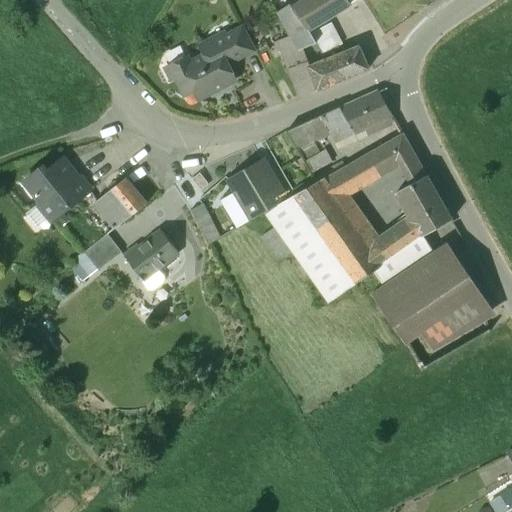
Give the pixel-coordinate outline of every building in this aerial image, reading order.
[(346,0),(306,0),(292,9),(289,5),(277,14),(290,37),(298,51),(302,49),(315,44),(311,35),(308,30),(350,5),(346,0)] [(330,24),(311,35),(315,44),(322,56),(342,44),(330,24)] [(223,35),(200,46),(205,56),(189,63),(187,58),(170,67),(185,96),(194,91),(198,100),(223,87),(221,84),(233,78),(226,63),(254,49),(244,28),(225,38),(223,35)] [(336,57),(309,67),(302,49),(298,51),(290,37),(274,43),(278,52),(280,51),(299,97),(343,81),(369,70),(359,47),(342,55),(340,50),(334,52),(336,57)] [(378,91),(350,104),(363,126),(390,113),(378,91)] [(350,104),(320,117),(329,134),(333,140),(363,126),(350,104)] [(329,134),(320,117),(288,131),(310,175),(329,165),(317,140),(329,134)] [(450,219),(416,158),(397,169),(403,186),(397,189),(412,218),(423,237),(450,219)] [(66,163),(61,163),(45,176),(43,174),(35,173),(28,178),(27,186),(38,199),(37,204),(49,219),(54,220),(91,190),(82,178),(77,182),(68,171),(71,169),(66,163)] [(285,201),(264,166),(232,185),(235,191),(252,220),(265,212),(285,201)] [(191,180),(201,191),(208,185),(199,173),(191,180)] [(146,203),(125,179),(93,204),(113,229),(146,203)] [(285,201),(265,212),(275,227),(294,253),(328,302),(352,285),(309,219),(337,203),(321,180),(285,201)] [(238,227),(252,220),(235,191),(222,200),(238,227)] [(369,249),(337,203),(309,219),(352,285),(355,283),(379,267),(380,266),(369,249)] [(219,239),(202,205),(190,211),(207,246),(219,239)] [(412,218),(369,249),(380,266),(423,237),(412,218)] [(294,253),(275,227),(261,237),(280,263),(294,253)] [(161,231),(139,248),(137,246),(124,256),(139,276),(138,277),(141,282),(157,270),(178,254),(161,231)] [(121,253),(107,234),(85,252),(98,270),(99,271),(121,253)] [(380,266),(379,267),(389,282),(433,253),(423,237),(380,266)] [(389,282),(371,295),(405,345),(421,334),(432,351),(485,321),(437,250),(433,253),(389,282)] [(91,275),(98,270),(85,252),(78,258),(91,275)] [(157,270),(141,282),(147,290),(152,291),(162,282),(163,277),(157,270)] [(511,508),(511,491),(489,506),(492,511),(505,511),(511,509),(511,508)]
